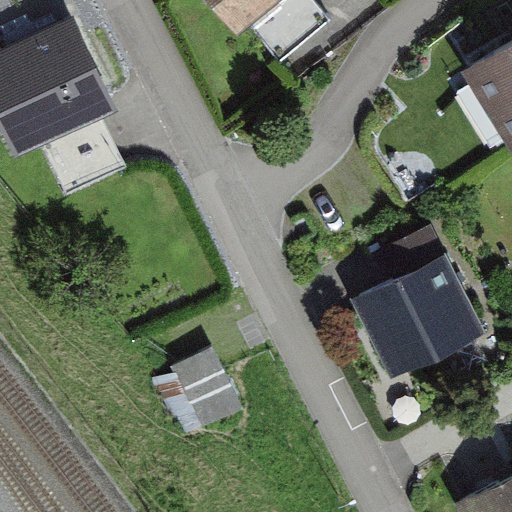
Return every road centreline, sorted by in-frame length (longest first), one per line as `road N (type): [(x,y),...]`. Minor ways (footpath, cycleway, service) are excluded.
road 1 (residential): [(227,199),(385,511)]
road 2 (residential): [(429,0),(394,29),(327,133),(290,170),(227,199)]
road 3 (residential): [(128,0),(227,199)]
